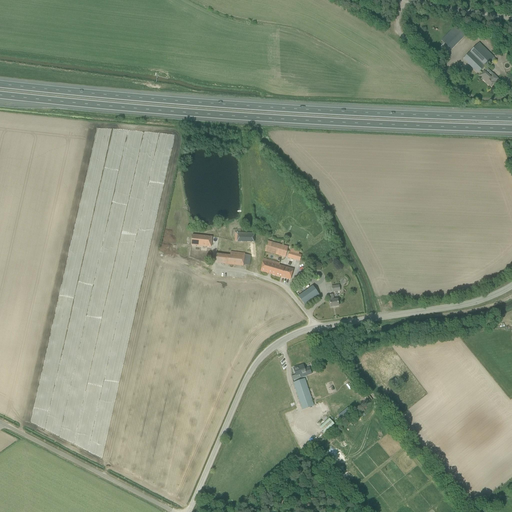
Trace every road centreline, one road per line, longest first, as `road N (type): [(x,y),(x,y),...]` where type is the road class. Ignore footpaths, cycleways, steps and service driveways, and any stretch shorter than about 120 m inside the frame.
road 1 (motorway): [(511,117),(180,101),(0,81)]
road 2 (motorway): [(0,93),(181,112),(511,128)]
road 3 (tertiary): [(188,511),(246,375),(271,346),(311,329),(473,303),(511,285)]
road 4 (unclassified): [(172,511),(0,421)]
